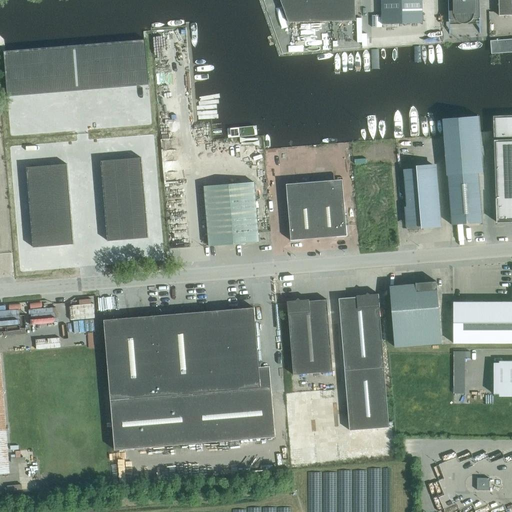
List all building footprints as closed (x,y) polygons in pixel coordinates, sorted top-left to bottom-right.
[(354,0),(280,0),(288,23),(355,21),(354,0)] [(421,0),(376,0),(378,23),(423,22),(421,0)] [(479,19),(478,0),(448,0),(449,19),(479,19)] [(511,15),(511,0),(498,0),(499,16),(511,15)] [(148,80),(145,35),(132,36),(136,81),(148,80)] [(136,81),(132,36),(120,37),(124,82),(136,81)] [(124,82),(120,37),(109,38),(112,83),(124,82)] [(112,83),(109,38),(97,39),(101,84),(112,83)] [(101,84),(97,39),(85,40),(89,85),(101,84)] [(77,86),(74,40),(62,41),(66,87),(77,86)] [(89,85),(85,40),(74,40),(77,86),(89,85)] [(66,87),(62,41),(50,42),(54,88),(66,87)] [(54,88),(50,42),(39,43),(42,89),(54,88)] [(42,89),(39,43),(27,44),(31,90),(42,89)] [(31,90),(27,44),(15,45),(19,91),(31,90)] [(19,91),(15,45),(3,46),(7,92),(19,91)] [(511,115),(493,116),(497,223),(511,222),(511,115)] [(478,116),(443,119),(447,176),(448,176),(452,225),(482,223),(478,173),(483,173),(478,116)] [(141,158),(101,161),(107,241),(148,238),(141,158)] [(67,164),(26,167),(33,248),(74,244),(67,164)] [(418,170),(406,171),(409,208),(407,208),(408,226),(423,224),(423,227),(439,226),(434,166),(418,167),(418,170)] [(336,196),(335,180),(294,183),(295,200),(289,208),(290,230),(290,241),(301,240),(337,237),(347,236),(346,226),(344,203),(336,196)] [(259,242),(254,182),(204,186),(209,246),(259,242)] [(415,283),(416,285),(411,285),(390,287),(394,347),(441,343),(436,281),(434,284),(418,285),(416,283),(415,283)] [(511,343),(511,287),(500,288),(511,288),(511,298),(511,302),(453,302),(453,343),(511,343)] [(379,307),(378,294),(370,295),(367,293),(365,295),(356,296),(357,297),(339,299),(344,371),(350,431),(389,427),(379,307)] [(333,372),(327,300),(309,301),(309,300),(300,300),(298,298),(296,301),(287,301),(288,315),(293,375),(333,372)] [(261,388),(254,307),(104,320),(111,400),(115,450),(275,437),(271,387),(261,388)] [(454,354),(454,394),(463,394),(463,351),(454,351),(454,354)] [(0,473),(10,473),(0,356),(0,473)] [(511,362),(494,363),(494,394),(511,394),(511,362)] [(489,478),(477,478),(477,490),(489,490),(489,478)]
